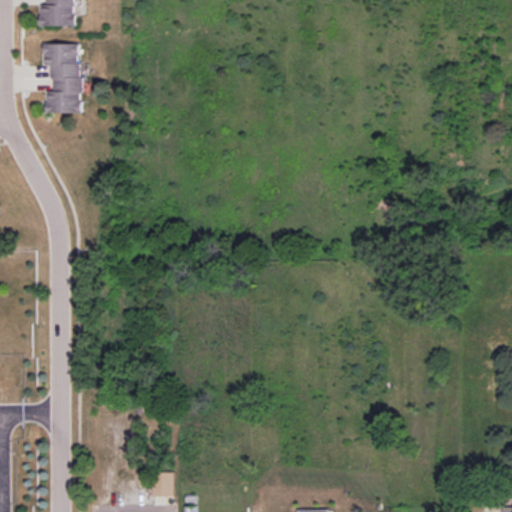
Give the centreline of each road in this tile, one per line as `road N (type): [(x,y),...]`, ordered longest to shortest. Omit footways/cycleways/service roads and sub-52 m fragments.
road 1 (residential): [(60,511),(54,216),(3,123)]
road 2 (residential): [(0,123),(3,0)]
